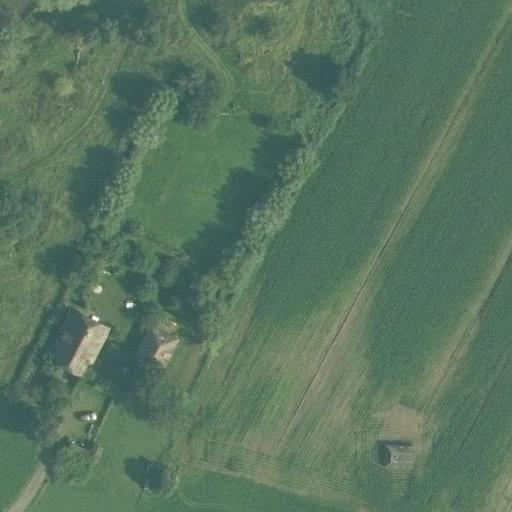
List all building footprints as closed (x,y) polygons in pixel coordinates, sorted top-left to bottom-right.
[(216,0),(224,12),(241,2),(240,0),(216,0)] [(56,83),(54,85),(53,85),(55,88),(51,91),(65,109),(98,83),(84,65),(81,68),(79,65),(78,66),(75,68),(77,71),(59,85),(57,82),(56,83)] [(92,363),(110,327),(70,307),(52,342),(55,348),(49,360),(80,375),(86,364),(92,363)] [(149,323),(133,356),(163,370),(179,337),(149,323)] [(382,443),(382,469),(418,469),(418,443),(382,443)] [(101,470),(72,454),(59,476),(88,492),(101,470)] [(147,493),(173,497),(177,471),(151,467),(147,493)]
